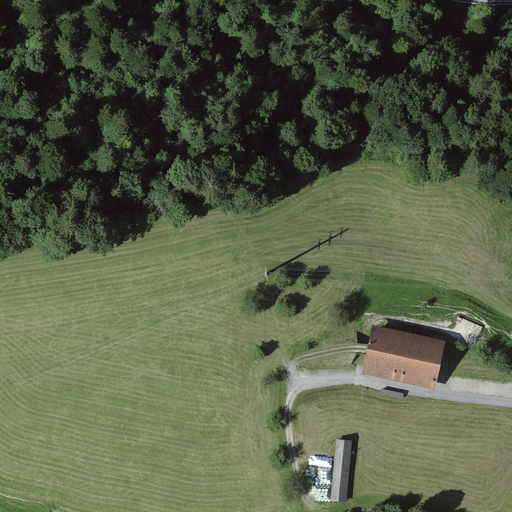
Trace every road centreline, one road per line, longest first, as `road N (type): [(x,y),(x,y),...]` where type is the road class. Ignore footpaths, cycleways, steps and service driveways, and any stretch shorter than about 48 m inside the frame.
road 1 (track): [(301,511),(288,440),(295,390),(367,382),(433,394)]
road 2 (track): [(511,316),(457,288),(346,267)]
